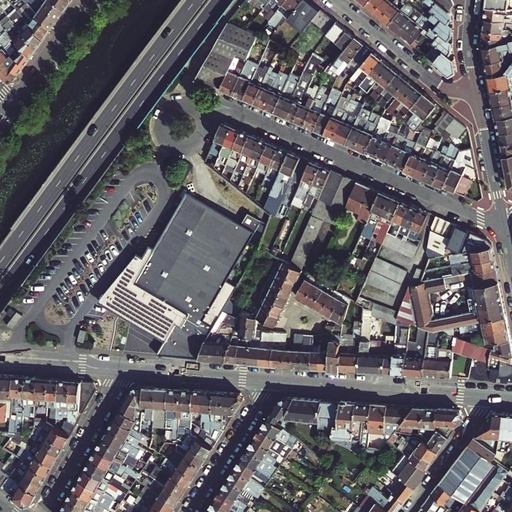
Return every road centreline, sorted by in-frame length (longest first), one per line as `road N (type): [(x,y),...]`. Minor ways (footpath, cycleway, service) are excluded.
road 1 (trunk): [(0,295),(220,0)]
road 2 (residential): [(502,218),(479,217),(229,107),(186,122)]
road 3 (trunk): [(196,0),(0,262)]
road 4 (unknown): [(243,213),(212,170),(171,143),(162,120),(242,0)]
road 5 (secondary): [(272,381),(490,397)]
road 6 (unknown): [(310,269),(398,301),(441,200)]
road 7 (residential): [(475,86),(431,82),(334,0)]
road 8 (residential): [(123,370),(42,511)]
road 9 (residential): [(189,511),(272,381)]
road 10 (secondary): [(123,370),(272,381)]
road 11 (tertiary): [(490,397),(411,511)]
road 12 (residential): [(502,218),(475,86)]
road 13 (tertiary): [(12,104),(87,0)]
road 14 (secondary): [(0,356),(123,370)]
